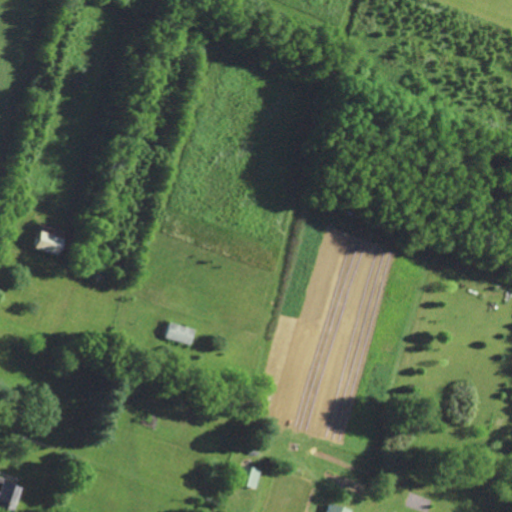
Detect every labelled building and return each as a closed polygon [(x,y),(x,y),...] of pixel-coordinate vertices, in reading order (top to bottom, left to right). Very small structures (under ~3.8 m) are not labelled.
[(34,248),(58,255),(66,231),(42,223),(34,248)] [(165,337),(190,345),(194,329),(169,322),(165,337)] [(260,469),(244,466),(239,484),(256,488),(260,469)] [(9,511),(17,485),(0,480),(0,511),(9,511)] [(326,511),(349,511),(350,510),(329,503),(326,511)]
